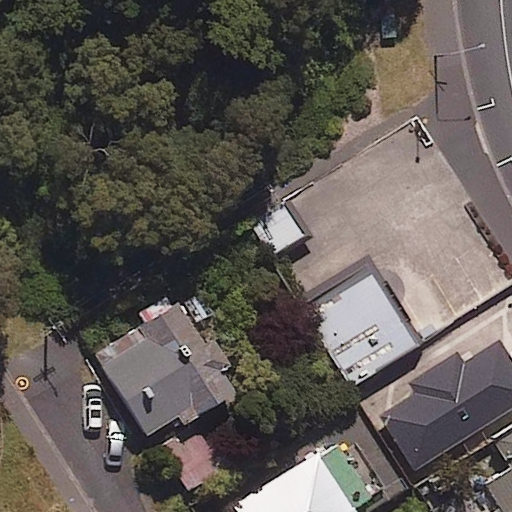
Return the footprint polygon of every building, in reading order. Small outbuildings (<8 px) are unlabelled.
[(302,234),(279,200),(248,221),(271,255),(302,234)] [(415,342),(362,257),(295,298),(348,383),(415,342)] [(233,384),(171,292),(135,316),(139,322),(93,353),(151,439),(233,384)] [(511,422),(511,356),(510,358),(497,338),(463,361),(457,352),(372,408),(415,473),(484,427),(490,437),(511,422)] [(511,511),(511,422),(490,437),(504,458),(436,503),(442,511),(511,511)] [(225,465),(202,427),(169,447),(191,485),(225,465)] [(361,511),(375,503),(335,440),(232,505),(235,511),(361,511)]
